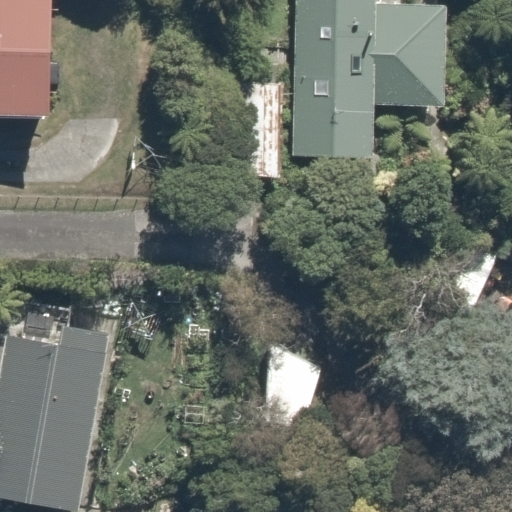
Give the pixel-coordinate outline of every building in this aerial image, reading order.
[(304,0),(298,96),(293,167),(388,174),(392,122),(464,128),(472,20),(400,15),(400,0),(304,0)] [(0,4),(0,130),(81,132),(84,6),(0,4)] [(511,255),(505,252),(467,326),(511,347),(511,441),(495,476),(511,484),(511,255)] [(6,420),(0,418),(0,511),(99,511),(127,372),(19,351),(6,420)] [(328,375),(282,367),(272,423),(318,431),(328,375)]
